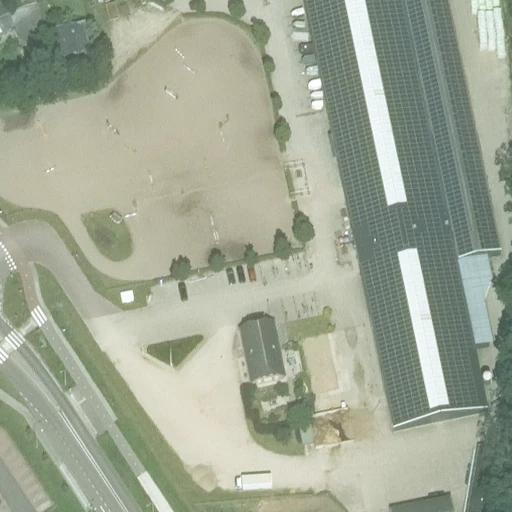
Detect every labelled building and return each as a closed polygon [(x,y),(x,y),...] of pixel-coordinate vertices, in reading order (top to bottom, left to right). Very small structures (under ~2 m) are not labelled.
[(303,0),(394,432),(486,413),(456,265),(500,256),(446,0),(303,0)] [(0,21),(0,36),(1,38),(14,28),(20,40),(26,50),(44,40),(37,6),(26,9),(8,18),(0,21)] [(0,21),(8,18),(5,13),(0,13),(0,21)] [(90,57),(83,29),(51,36),(57,64),(90,57)] [(283,379),(272,327),(242,333),(245,348),(244,348),(245,349),(247,357),(246,357),(246,358),(247,358),(253,386),(283,379)] [(334,331),(299,339),(312,399),(347,392),(334,331)] [(313,401),(300,403),(302,415),(315,413),(313,401)] [(492,511),(502,455),(478,450),(468,511),(492,511)] [(453,511),(451,502),(401,511),(453,511)]
